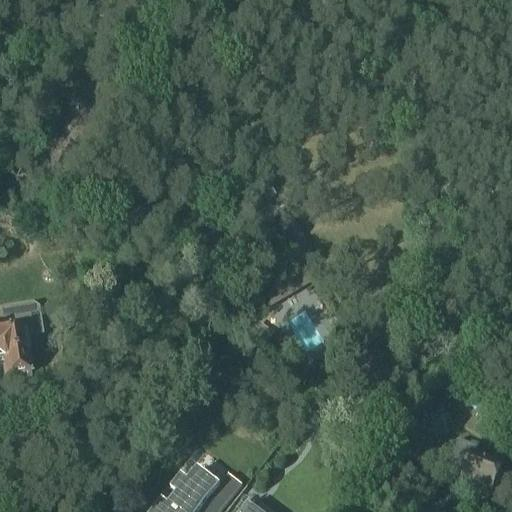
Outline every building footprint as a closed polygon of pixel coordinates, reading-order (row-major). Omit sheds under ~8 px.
[(79,75),(70,91),(92,104),(102,87),(79,75)] [(311,255),(287,215),(271,225),(295,264),(311,255)] [(6,329),(0,329),(0,362),(1,362),(5,362),(6,365),(7,370),(4,370),(4,373),(6,379),(7,382),(10,384),(14,383),(17,381),(17,378),(31,375),(29,361),(34,360),(31,342),(37,341),(45,339),(40,312),(35,308),(7,312),(4,318),(6,329)] [(352,374),(381,385),(388,365),(360,355),(352,374)] [(449,465),(444,480),(460,486),(461,482),(475,488),(471,497),(481,500),(488,503),(488,502),(493,489),(494,490),(494,489),(495,489),(496,488),(496,487),(497,487),(497,486),(498,485),(498,484),(498,483),(499,483),(499,482),(499,481),(499,478),(499,476),(498,475),(499,473),(500,471),(473,461),(477,452),(457,444),(449,465)] [(157,511),(224,511),(241,491),(228,481),(219,494),(197,477),(187,489),(180,483),(169,496),(176,501),(167,511),(166,511),(161,507),(157,511)]
